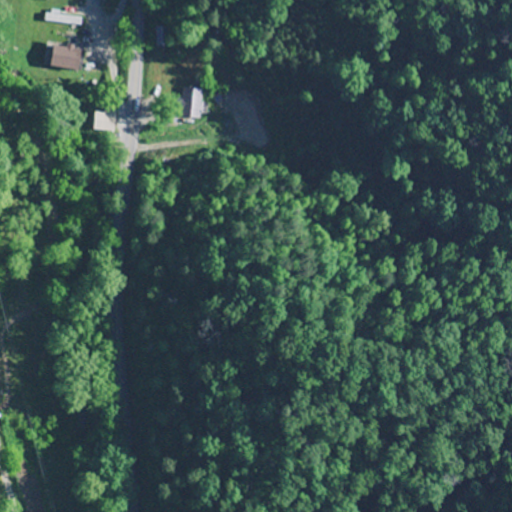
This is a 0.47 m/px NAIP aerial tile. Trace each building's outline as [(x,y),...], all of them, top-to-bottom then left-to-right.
[(80,25),(81,18),(45,15),(45,23),(80,25)] [(50,46),(50,70),(80,70),(80,46),(50,46)] [(181,117),(199,117),(199,92),(181,92),(181,117)] [(260,135),(244,95),(234,99),(251,139),(260,135)] [(113,131),(113,113),(92,113),(92,131),(113,131)]
